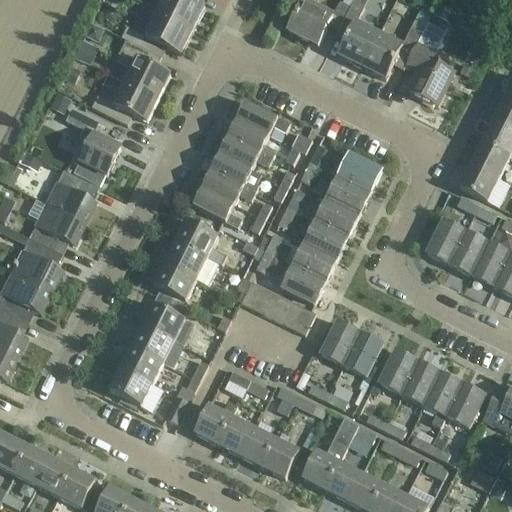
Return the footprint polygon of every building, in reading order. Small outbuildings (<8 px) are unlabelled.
[(156,0),(157,4),(161,6),(156,17),(193,36),(205,12),(182,1),(182,0),(156,0)] [(338,36),(339,32),(355,0),(346,0),(343,7),(340,6),(333,20),(303,5),(288,36),(318,51),(328,31),(338,36)] [(355,0),(339,32),(351,38),(339,61),(363,73),(380,39),(356,27),(369,0),(355,0)] [(110,13),(106,22),(114,26),(118,18),(110,13)] [(193,36),(156,17),(144,41),(126,32),(121,42),(125,44),(154,58),(159,48),(181,59),(193,36)] [(397,61),(408,67),(428,26),(417,20),(410,34),(402,50),(380,39),(363,73),(385,84),(397,61)] [(408,67),(405,72),(414,77),(406,94),(437,110),(453,77),(430,66),(435,56),(436,57),(447,35),(428,26),(408,67)] [(103,35),(92,30),(87,40),(98,46),(103,35)] [(130,73),(124,86),(159,104),(170,81),(155,73),(161,62),(154,58),(125,44),(115,65),(130,73)] [(83,45),(74,61),(89,69),(98,52),(83,45)] [(468,64),(478,66),(480,53),(470,51),(468,64)] [(469,82),(474,74),(465,70),(461,78),(469,82)] [(71,73),(66,84),(75,88),(80,77),(71,73)] [(159,104),(124,86),(118,97),(107,92),(102,102),(97,100),(91,112),(127,130),(132,119),(147,127),(159,104)] [(54,102),(49,111),(62,117),(69,103),(57,97),(54,102)] [(493,125),(511,135),(511,107),(504,103),(493,125)] [(237,125),(269,141),(273,132),(285,138),(289,130),(246,108),(237,125)] [(72,114),(66,126),(83,135),(79,143),(90,148),(74,181),(80,184),(98,193),(105,179),(107,180),(120,153),(96,141),(102,129),(72,114)] [(228,142),(272,164),(276,157),(264,151),(269,141),(237,125),(228,142)] [(482,147),(510,161),(511,156),(511,135),(493,125),(482,147)] [(299,157),(300,155),(306,159),(313,146),(306,142),(299,139),(292,153),(299,157)] [(228,142),(220,159),(262,181),(263,179),(252,174),(256,167),(268,173),(272,164),(228,142)] [(471,169),(498,183),(510,161),(482,147),(471,169)] [(309,169),(317,173),(326,155),(318,152),(309,169)] [(299,157),(292,153),(285,166),(292,170),(299,157)] [(28,159),(23,168),(37,175),(41,166),(28,159)] [(257,191),(262,181),(220,159),(211,177),(255,199),(258,191),(257,191)] [(338,182),(370,199),(382,176),(349,160),(338,182)] [(317,173),(309,169),(301,186),(308,190),(317,173)] [(498,183),(471,169),(459,192),(487,206),(498,183)] [(56,188),(45,209),(83,228),(94,206),(74,196),(80,184),(74,181),(63,176),(57,188),(56,188)] [(280,190),(287,193),(294,180),(286,176),(280,190)] [(211,177),(203,194),(235,210),(239,200),(251,206),(255,199),(211,177)] [(370,199),(338,182),(327,205),(359,221),(370,199)] [(287,193),(280,190),(273,203),(280,207),(287,193)] [(230,219),(235,210),(203,194),(193,212),(213,222),(210,229),(220,234),(223,227),(237,234),(241,225),(230,219)] [(287,213),(295,217),(303,199),(296,195),(287,213)] [(457,210),(474,219),(478,211),(461,202),(457,210)] [(359,221),(327,205),(316,227),(348,243),(359,221)] [(257,221),(265,225),(271,212),(264,208),(257,221)] [(30,242),(29,244),(46,252),(52,240),(72,250),(83,228),(45,209),(34,232),(35,232),(30,242)] [(0,224),(4,227),(10,216),(0,211),(0,224)] [(478,211),(474,219),(492,228),(496,220),(478,211)] [(295,217),(287,213),(278,231),(286,234),(295,217)] [(265,225),(257,221),(250,235),(258,239),(258,238),(261,240),(256,250),(247,245),(246,247),(258,253),(258,252),(259,252),(272,228),(265,225)] [(449,269),(465,237),(443,225),(427,257),(449,269)] [(502,233),(511,238),(511,228),(506,225),(502,233)] [(187,226),(176,247),(208,264),(222,271),(227,260),(213,253),(219,242),(187,226)] [(316,227),(304,249),(337,265),(348,243),(316,227)] [(22,255),(11,277),(49,296),(60,274),(40,264),(46,252),(29,244),(0,229),(0,235),(26,249),(23,256),(22,255)] [(449,269),(472,280),(487,248),(465,237),(449,269)] [(511,239),(506,237),(501,248),(511,253),(511,252),(511,239)] [(265,257),(272,261),(281,243),(274,239),(265,257)] [(165,269),(197,285),(208,264),(176,247),(165,269)] [(258,253),(246,247),(243,255),(254,260),(258,253)] [(275,260),(287,266),(293,253),(282,247),(275,260)] [(487,248),(472,280),(494,291),(510,259),(487,248)] [(293,271),(326,288),(337,265),(304,249),(293,271)] [(258,252),(258,253),(254,260),(261,264),(265,256),(259,252),(258,252)] [(272,261),(265,257),(256,275),(263,279),(272,261)] [(494,291),(511,300),(511,260),(510,259),(494,291)] [(275,267),(271,274),(279,278),(283,271),(275,267)] [(165,269),(154,291),(163,296),(159,303),(177,311),(180,304),(186,307),(197,285),(165,269)] [(326,288),(293,271),(282,294),(314,310),(326,288)] [(49,296),(11,277),(0,298),(0,299),(1,300),(0,302),(0,314),(12,320),(18,308),(38,318),(49,296)] [(245,299),(251,287),(242,282),(236,294),(245,299)] [(242,308),(252,313),(262,292),(252,287),(242,308)] [(252,313),(263,318),(273,298),(262,292),(252,313)] [(263,318),(274,324),(284,303),(273,298),(263,318)] [(274,324),(284,329),(295,309),(284,303),(274,324)] [(306,314),(295,309),(284,329),(295,335),(306,314)] [(175,347),(175,346),(185,351),(196,329),(186,324),(185,326),(153,310),(142,331),(175,347)] [(0,356),(15,364),(26,342),(6,332),(12,320),(0,314),(0,356)] [(315,319),(306,314),(295,335),(305,340),(315,319)] [(218,332),(226,336),(232,325),(223,320),(218,332)] [(321,359),(343,371),(360,338),(337,327),(321,359)] [(142,331),(132,352),(164,368),(169,357),(175,347),(142,331)] [(360,338),(343,371),(366,382),(383,350),(360,338)] [(132,352),(121,374),(153,390),(164,368),(132,352)] [(15,364),(0,356),(0,383),(4,386),(15,364)] [(402,400),(418,367),(396,356),(379,389),(382,390),(402,400)] [(192,382),(201,387),(209,369),(201,365),(192,382)] [(440,379),(418,367),(402,400),(424,411),(440,379)] [(142,412),(153,390),(121,374),(110,396),(142,412)] [(228,385),(243,392),(239,400),(242,401),(246,394),(250,385),(232,376),(228,385)] [(299,384),(296,390),(303,394),(310,381),(303,377),(299,384)] [(440,379),(424,411),(437,418),(432,429),(441,433),(446,423),(462,390),(440,379)] [(201,387),(192,382),(186,394),(195,398),(201,387)] [(250,385),(246,394),(264,403),(268,394),(250,385)] [(376,387),(371,397),(377,400),(382,390),(379,389),(376,387)] [(145,410),(156,415),(168,393),(157,388),(145,410)] [(309,397),(326,406),(330,398),(313,389),(309,397)] [(462,390),(446,423),(468,434),(485,401),(462,390)] [(182,391),(177,402),(190,408),(195,398),(186,394),(182,391)] [(276,399),(294,409),(298,401),(280,392),(276,399)] [(511,396),(508,404),(497,398),(483,425),(511,439),(511,396)] [(330,398),(326,406),(344,415),(348,407),(330,398)] [(298,401),(294,409),(312,418),(316,410),(298,401)] [(179,430),(190,408),(177,402),(166,423),(179,430)] [(195,439),(218,450),(237,412),(228,407),(223,418),(209,411),(195,439)] [(237,412),(218,450),(240,462),(254,434),(232,423),(237,412)] [(366,427),(384,435),(388,427),(370,419),(366,427)] [(302,484),(325,496),(340,468),(339,468),(354,439),(358,431),(343,424),(327,455),(333,458),(330,463),(317,456),(302,484)] [(394,430),(388,427),(384,435),(402,444),(406,436),(404,435),(406,431),(397,426),(394,430)] [(313,430),(303,449),(308,451),(318,432),(313,430)] [(375,440),(358,431),(354,439),(371,448),(375,440)] [(240,462),(262,473),(276,445),(254,434),(240,462)] [(0,453),(0,472),(14,479),(29,452),(6,440),(0,453)] [(410,449),(428,458),(433,450),(414,440),(410,449)] [(380,452),(398,461),(402,453),(384,444),(380,452)] [(262,473),(285,484),(299,456),(276,445),(262,473)] [(451,459),(433,450),(428,458),(446,467),(451,459)] [(14,479),(37,491),(51,463),(29,452),(14,479)] [(402,453),(398,461),(416,470),(420,462),(402,453)] [(496,480),(503,466),(482,456),(475,469),(496,480)] [(37,491),(59,502),(73,474),(51,463),(37,491)] [(443,484),(447,476),(429,467),(425,475),(443,484)] [(361,479),(340,468),(325,496),(347,507),(361,479)] [(73,474),(59,502),(78,511),(81,511),(95,486),(73,474)] [(472,489),(488,497),(495,484),(479,475),(472,489)] [(372,511),(384,490),(361,479),(347,507),(357,511),(372,511)] [(398,495),(421,506),(427,494),(403,483),(398,495)] [(498,486),(491,500),(502,505),(508,492),(498,486)] [(372,511),(400,511),(406,501),(384,490),(372,511)] [(99,511),(128,511),(132,505),(110,493),(99,511)] [(5,498),(1,506),(13,511),(20,511),(23,507),(5,498)] [(427,511),(406,501),(400,511),(427,511)]
